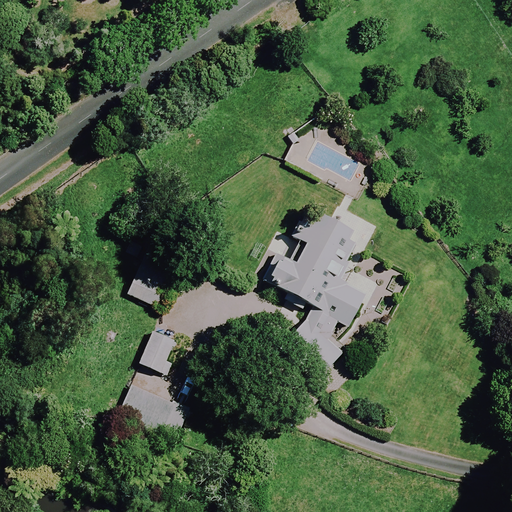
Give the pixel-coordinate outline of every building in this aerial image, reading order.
[(279,257),(264,283),(352,332),(370,299),(337,281),(360,239),(319,216),(309,234),(303,230),(297,242),(306,247),(296,266),(279,257)] [(182,268),(148,252),(127,296),(162,312),(182,268)] [(345,357),(309,322),(285,347),(321,382),(345,357)] [(175,343),(153,334),(140,367),(162,376),(175,343)] [(189,413),(131,389),(117,422),(175,446),(189,413)]
